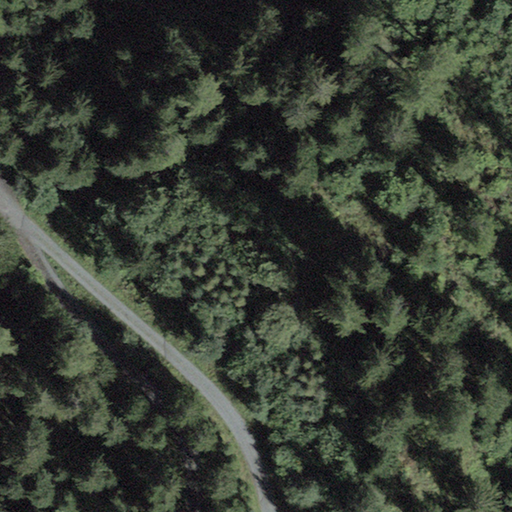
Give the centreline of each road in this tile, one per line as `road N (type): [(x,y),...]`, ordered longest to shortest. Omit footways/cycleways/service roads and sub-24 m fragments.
road 1 (track): [(0,202),(219,401),(250,451),(268,511)]
road 2 (track): [(192,511),(190,459),(174,419),(73,311),(21,225)]
